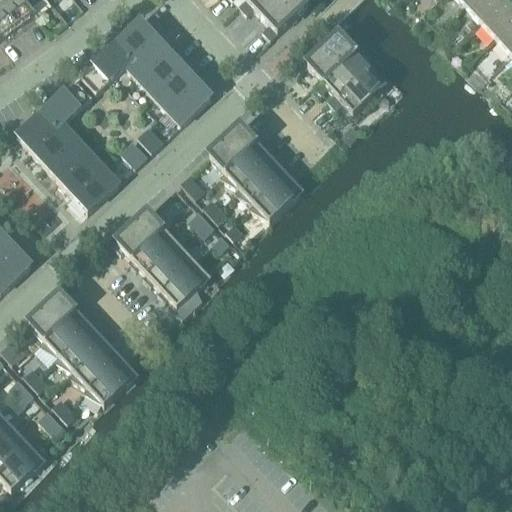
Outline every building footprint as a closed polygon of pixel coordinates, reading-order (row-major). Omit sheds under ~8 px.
[(0,0),(0,10),(16,33),(33,21),(17,0),(0,0)] [(17,0),(33,21),(34,21),(29,14),(45,2),(46,3),(44,0),(17,0)] [(239,0),(245,6),(248,10),(258,0),(225,0),(232,7),(239,0)] [(258,0),(248,10),(245,6),(238,13),(246,22),(253,15),(269,32),(262,38),(270,47),(307,12),(295,0),(258,0)] [(342,0),(320,21),(325,27),(331,34),(368,0),(342,0)] [(452,0),(464,13),(477,0),(452,0)] [(477,0),(464,13),(480,29),(505,6),(499,0),(477,0)] [(480,29),(495,46),(511,30),(511,13),(505,6),(480,29)] [(0,44),(16,33),(0,10),(0,44)] [(96,101),(124,74),(124,73),(154,44),(139,29),(80,84),(96,101)] [(511,30),(495,46),(511,63),(511,61),(511,30)] [(124,73),(124,74),(137,88),(168,59),(154,44),(124,73)] [(307,73),(319,86),(322,89),(353,61),(337,44),(307,73)] [(137,88),(151,103),(182,74),(168,59),(137,88)] [(328,95),(334,102),(337,105),(368,77),(353,61),(322,89),(319,86),(312,92),(321,102),(328,95)] [(151,103),(165,118),(196,89),(182,74),(151,103)] [(337,105),(334,102),(327,108),(335,117),(342,111),(352,122),(383,93),(368,77),(337,105)] [(16,144),(31,159),(61,131),(62,132),(91,105),(76,88),(16,144)] [(196,89),(165,118),(180,133),(210,105),(196,89)] [(31,159),(45,174),(75,146),(62,132),(61,131),(31,159)] [(208,164),(223,180),(257,149),(254,151),(247,144),(250,141),(242,133),(208,164)] [(136,145),(141,150),(153,139),(149,134),(136,145)] [(141,150),(146,155),(158,144),(153,139),(141,150)] [(158,144),(146,155),(151,160),(163,149),(158,144)] [(45,174),(59,189),(89,161),(75,146),(45,174)] [(120,160),(125,165),(137,154),(132,149),(120,160)] [(220,185),(238,196),(271,165),(271,164),(268,167),(261,160),(264,157),(257,149),(223,180),(219,184),(220,185)] [(125,165),(130,170),(142,159),(137,154),(125,165)] [(142,159),(130,170),(135,176),(147,164),(142,159)] [(59,189),(72,204),(103,176),(89,161),(59,189)] [(235,201),(253,212),(286,180),(283,183),(276,176),(279,173),(271,165),(238,196),(234,200),(235,201)] [(103,176),(72,204),(87,220),(118,191),(103,176)] [(191,180),(181,189),(193,205),(204,196),(191,180)] [(286,180),(253,212),(248,216),(250,217),(268,228),(269,229),(299,201),(291,191),(294,189),(286,180)] [(202,215),(210,224),(219,215),(211,206),(202,215)] [(219,215),(210,224),(218,232),(227,223),(219,215)] [(188,228),(196,236),(206,228),(198,219),(188,228)] [(127,269),(128,269),(161,238),(146,222),(113,253),(120,262),(123,259),(130,266),(127,269)] [(206,228),(196,236),(204,245),(213,236),(206,228)] [(225,239),(232,248),(242,239),(234,231),(225,239)] [(142,285),(176,254),(166,235),(165,234),(161,238),(128,269),(135,277),(138,275),(145,282),(142,285)] [(0,243),(0,271),(15,257),(2,242),(0,243)] [(211,252),(219,261),(228,252),(220,243),(211,252)] [(157,301),(190,270),(181,251),(180,250),(176,254),(142,285),(150,293),(153,291),(160,298),(157,301)] [(15,257),(0,271),(0,301),(30,273),(15,257)] [(190,270),(157,301),(165,309),(168,306),(176,316),(173,318),(181,327),(201,308),(196,297),(207,287),(205,286),(196,267),(195,266),(190,270)] [(28,332),(43,348),(73,320),(66,312),(69,309),(62,301),(28,332)] [(40,353),(58,364),(91,333),(88,335),(81,328),(84,325),(76,317),(73,320),(43,348),(39,352),(40,353)] [(55,369),(72,380),(106,349),(106,348),(103,351),(96,344),(99,341),(91,333),(58,364),(53,368),(55,369)] [(0,358),(0,359),(11,372),(25,360),(12,347),(0,358)] [(69,385),(87,396),(120,364),(117,367),(110,359),(113,357),(106,349),(72,380),(68,384),(69,385)] [(120,364),(87,396),(83,399),(84,401),(102,412),(103,413),(134,384),(125,375),(128,373),(120,364)] [(22,383),(29,392),(39,383),(31,374),(22,383)] [(39,383),(29,392),(37,400),(47,391),(39,383)] [(8,396),(16,404),(25,396),(17,387),(8,396)] [(25,396),(16,404),(24,413),(33,404),(25,396)] [(51,415),(59,423),(68,414),(61,406),(51,415)] [(68,414),(59,423),(67,432),(76,423),(68,414)] [(0,446),(10,438),(1,419),(0,418),(0,446)] [(37,428),(45,436),(55,427),(47,419),(37,428)] [(55,427),(45,436),(53,444),(63,436),(55,427)] [(0,476),(25,453),(15,435),(14,434),(10,438),(0,446),(0,476)] [(25,453),(0,476),(0,491),(2,490),(11,499),(41,471),(40,470),(30,451),(29,449),(25,453)]
